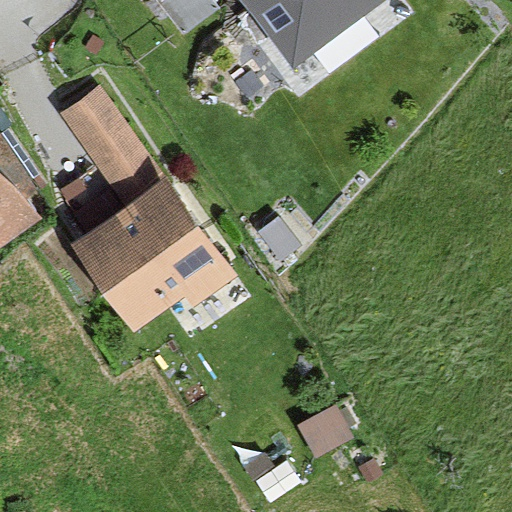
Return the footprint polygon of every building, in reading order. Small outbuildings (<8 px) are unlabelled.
[(218,8),(211,0),(157,0),(182,34),(218,8)] [(348,0),(252,0),(285,46),(348,0)] [(368,0),(362,0),(315,29),(330,54),(382,22),(368,0)] [(155,161),(97,76),(58,103),(116,188),(155,161)] [(161,157),(155,161),(116,188),(64,223),(128,317),(179,283),(188,295),(234,264),(161,157)] [(0,227),(34,200),(0,158),(0,227)]
